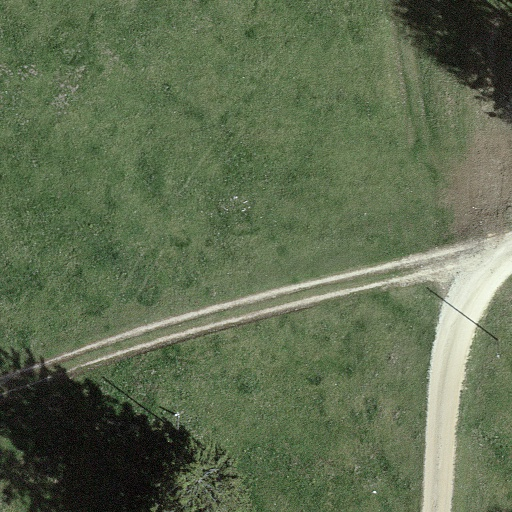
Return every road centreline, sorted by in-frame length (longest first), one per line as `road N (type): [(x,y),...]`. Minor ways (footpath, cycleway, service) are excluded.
road 1 (track): [(511,254),(484,267),(450,413),(445,511)]
road 2 (track): [(484,267),(447,0)]
